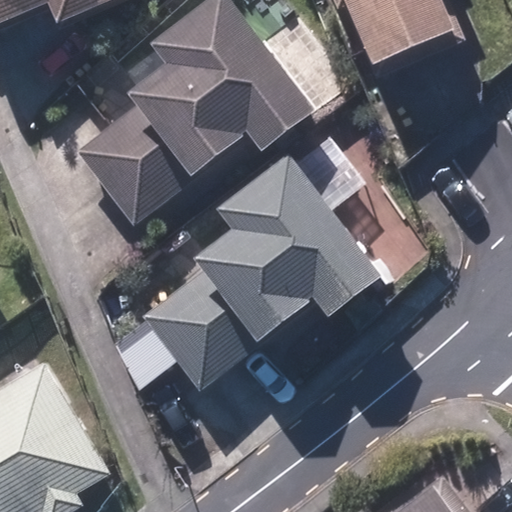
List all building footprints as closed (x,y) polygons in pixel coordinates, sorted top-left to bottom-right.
[(0,0),(0,25),(64,0),(67,0),(76,22),(131,0),(0,0)] [(143,84),(150,93),(84,149),(148,224),(261,128),(281,151),(360,84),(297,10),(278,26),(255,0),(209,0),(166,37),(180,53),(143,84)] [(359,0),(389,63),(475,21),(464,0),(359,0)] [(402,270),(304,147),(230,205),(245,224),(207,254),(213,262),(147,314),(207,389),(327,294),(344,316),(402,270)] [(0,511),(81,511),(96,504),(89,492),(117,476),(54,365),(0,395),(0,511)] [(385,511),(375,498),(355,511),(476,511),(449,474),(397,511),(385,511)]
